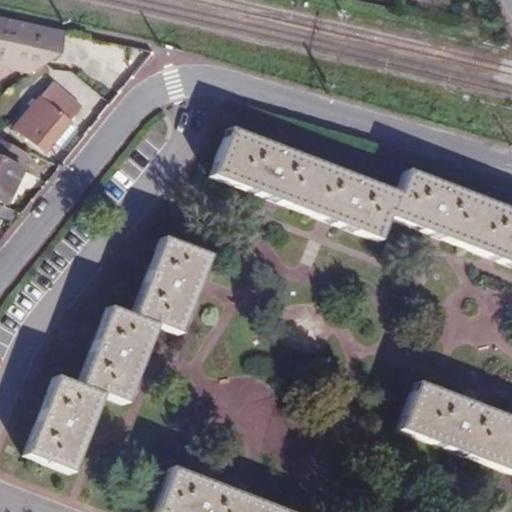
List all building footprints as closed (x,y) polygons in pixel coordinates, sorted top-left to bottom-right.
[(47,31),(0,20),(0,64),(25,70),(41,60),(36,53),(49,44),(45,39),(47,31)] [(54,52),(49,44),(36,53),(41,60),(54,52)] [(54,145),(69,127),(84,109),(53,85),(16,131),(46,155),(54,145)] [(82,137),(69,127),(54,145),(68,155),(82,137)] [(511,268),(511,215),(405,175),(397,196),(230,132),(213,179),(377,243),(386,220),(511,268)] [(32,156),(0,141),(0,159),(25,171),(32,156)] [(0,203),(9,207),(25,171),(0,159),(0,203)] [(0,219),(15,225),(20,216),(0,206),(0,219)] [(210,259),(162,242),(131,320),(111,313),(79,390),(59,382),(29,460),(77,475),(106,399),(127,407),(159,330),(181,337),(210,259)] [(511,424),(417,388),(400,434),(511,477),(511,424)] [(273,511),(171,474),(157,511),(273,511)]
